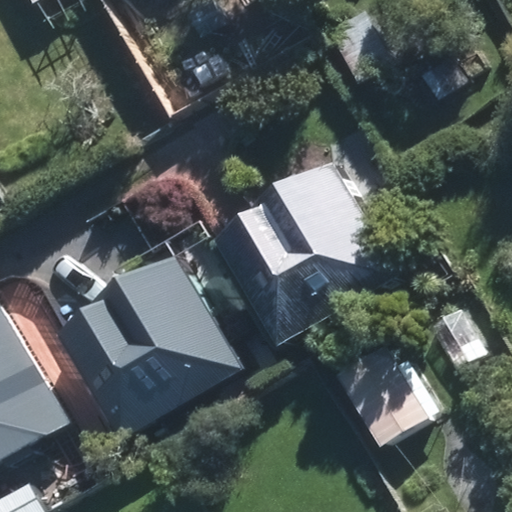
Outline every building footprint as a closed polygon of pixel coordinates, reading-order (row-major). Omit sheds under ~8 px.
[(3,0),(12,15),(39,0),(3,0)] [(375,16),(333,37),(363,94),(404,72),(375,16)] [(390,299),(299,155),(194,221),(339,451),(403,411),(349,325),(390,299)] [(511,250),(471,277),(509,336),(511,334),(511,250)] [(223,366),(152,251),(43,317),(114,433),(223,366)] [(0,345),(0,464),(52,435),(0,345)]
